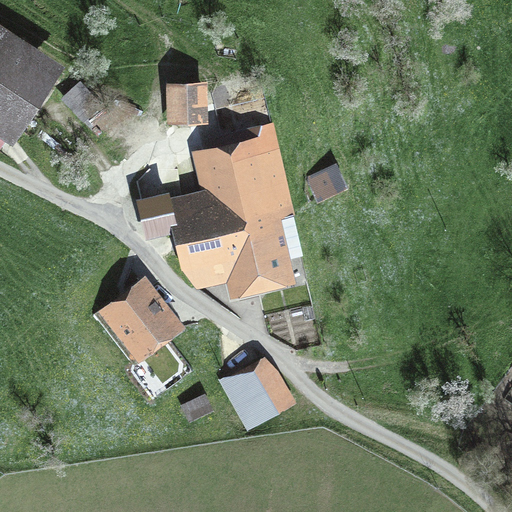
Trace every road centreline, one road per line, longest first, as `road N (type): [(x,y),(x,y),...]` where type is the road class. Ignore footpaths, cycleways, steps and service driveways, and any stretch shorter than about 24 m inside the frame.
road 1 (unclassified): [(0,169),(121,230),(174,284),(267,346),(323,401),(440,467),(498,511)]
road 2 (track): [(97,215),(119,175),(212,126),(225,109),(206,61),(122,0)]
